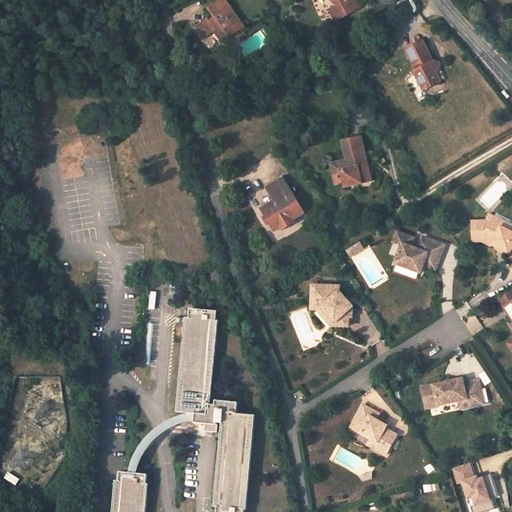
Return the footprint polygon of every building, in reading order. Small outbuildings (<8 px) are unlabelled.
[(241,22),(225,0),(221,0),(209,9),(216,18),(211,22),(209,19),(197,27),(205,38),(216,31),(224,42),(237,32),(234,28),(241,22)] [(337,0),(339,4),(330,9),(336,21),(360,8),(356,0),(337,0)] [(234,28),(237,32),(244,27),(241,22),(234,28)] [(435,63),(425,42),(408,50),(418,71),(415,72),(425,90),(442,82),(432,64),(435,63)] [(437,72),(442,63),(436,62),(435,63),(432,64),(437,72)] [(368,160),(362,137),(344,141),(348,160),(332,164),(336,178),(344,177),(347,187),(363,183),(361,177),(371,174),(369,165),(366,165),(365,161),(368,160)] [(363,183),(372,181),(371,174),(361,177),(363,183)] [(306,212),(285,177),(273,184),(279,194),(273,198),(275,201),(262,210),(266,216),(263,218),(268,226),(270,225),(275,232),(281,228),(283,231),(297,222),(295,219),(306,212)] [(273,184),(267,188),(273,198),(279,194),(273,184)] [(509,255),(511,259),(511,232),(502,228),(505,223),(495,218),(492,224),(487,222),(474,223),(476,243),(484,243),(484,240),(494,240),(494,241),(500,246),(501,245),(505,249),(504,250),(509,255)] [(511,226),(505,223),(502,228),(511,232),(511,226)] [(402,247),(395,264),(421,274),(424,266),(425,261),(438,265),(445,246),(423,238),(419,251),(411,248),(414,239),(397,233),(393,244),(402,247)] [(355,255),(363,250),(359,243),(351,248),(355,255)] [(355,255),(351,248),(347,251),(350,257),(355,255)] [(436,271),(438,265),(425,261),(424,266),(436,271)] [(340,288),(314,286),(313,298),(318,298),(317,306),(321,310),(323,309),(337,325),(337,327),(349,328),(349,319),(352,319),(353,308),(340,293),(340,288)] [(511,290),(499,298),(505,308),(505,309),(511,319),(511,343),(508,345),(511,351),(511,290)] [(318,298),(313,298),(313,305),(331,327),(337,327),(337,325),(323,309),(321,310),(317,306),(318,298)] [(216,511),(243,511),(243,509),(246,509),(251,414),(236,413),(237,402),(216,401),(216,405),(209,404),(218,320),(216,320),(217,311),(191,308),(190,317),(187,317),(177,411),(196,413),(195,422),(216,424),(216,422),(223,423),(215,506),(217,506),(216,511)] [(463,379),(423,388),(427,408),(460,402),(467,400),(469,408),(485,405),(480,381),(465,384),(463,379)] [(469,408),(467,400),(460,402),(461,410),(469,408)] [(375,411),(364,406),(352,429),(371,439),(378,443),(375,449),(387,456),(398,435),(387,429),(388,426),(377,421),(371,417),(375,411)] [(381,415),(375,411),(371,417),(377,421),(381,415)] [(375,449),(378,443),(371,439),(368,445),(375,449)] [(471,463),(453,468),(459,484),(462,483),(467,501),(471,500),(474,511),(493,511),(497,511),(494,499),(501,497),(493,475),(476,479),(471,463)] [(18,479),(7,472),(4,478),(14,484),(18,479)] [(146,475),(120,472),(119,481),(117,481),(113,511),(144,511),(147,483),(145,483),(146,475)]
